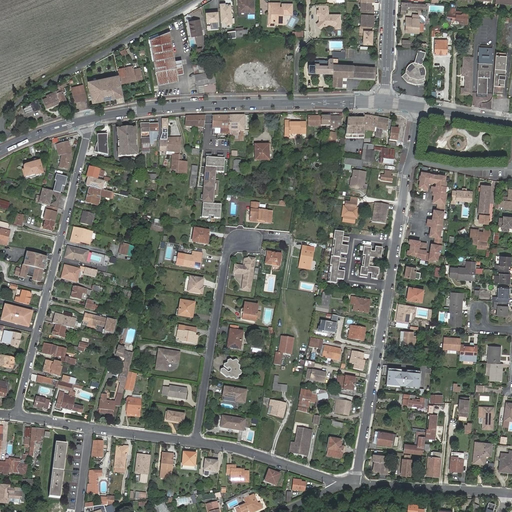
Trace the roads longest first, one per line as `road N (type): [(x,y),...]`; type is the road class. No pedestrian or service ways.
road 1 (residential): [(409,160),(351,482)]
road 2 (residential): [(14,415),(87,119)]
road 3 (primary): [(386,103),(223,103),(87,119)]
road 4 (residential): [(201,0),(22,98),(0,126)]
road 5 (residential): [(196,442),(227,247),(248,238)]
road 6 (track): [(0,107),(24,84),(177,0)]
road 7 (residential): [(351,482),(196,442)]
road 8 (residential): [(509,493),(351,482)]
